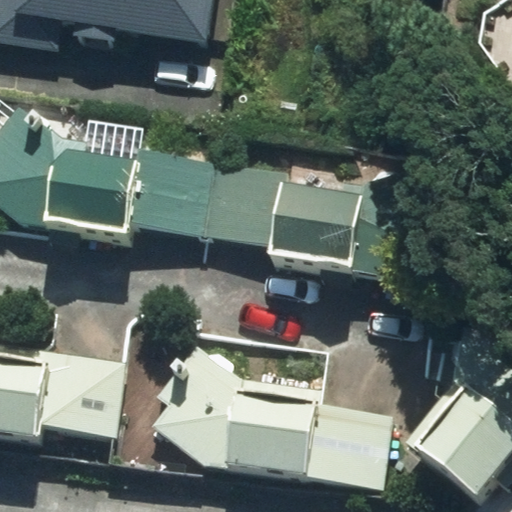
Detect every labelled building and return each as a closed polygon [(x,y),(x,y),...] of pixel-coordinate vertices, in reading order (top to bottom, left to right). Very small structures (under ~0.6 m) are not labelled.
[(7,0),(3,39),(80,49),(82,30),(236,49),(241,0),(7,0)] [(0,231),(211,260),(225,159),(71,138),(74,117),(0,107),(0,231)] [(225,159),(211,260),(443,291),(456,191),(225,159)] [(0,440),(119,458),(134,355),(0,335),(0,440)] [(511,336),(478,335),(477,389),(429,455),(492,502),(511,475),(511,336)] [(186,362),(172,465),(390,496),(404,393),(186,362)]
